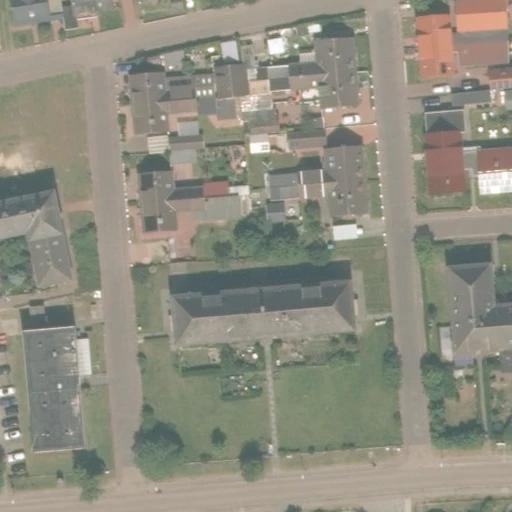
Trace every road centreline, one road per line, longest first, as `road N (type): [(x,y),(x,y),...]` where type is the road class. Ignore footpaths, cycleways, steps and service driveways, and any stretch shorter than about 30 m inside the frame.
road 1 (residential): [(98,48),(135,507)]
road 2 (residential): [(135,507),(416,483)]
road 3 (residential): [(416,483),(399,233)]
road 4 (residential): [(98,48),(335,0)]
road 5 (residential): [(399,233),(380,0)]
